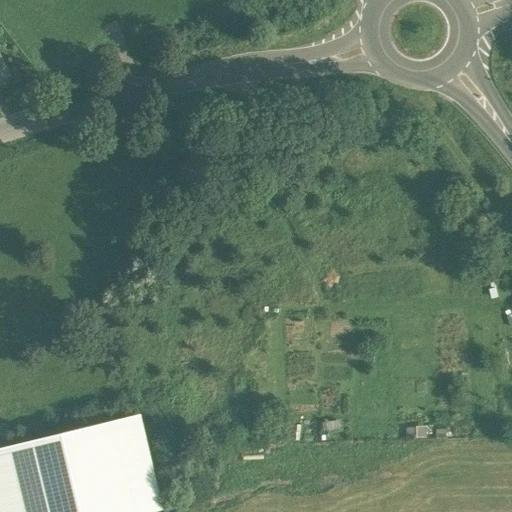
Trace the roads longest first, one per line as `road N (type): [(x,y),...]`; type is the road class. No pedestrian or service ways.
road 1 (tertiary): [(373,53),(185,78),(0,137)]
road 2 (track): [(511,231),(409,105),(351,93),(267,102),(228,90),(216,73)]
